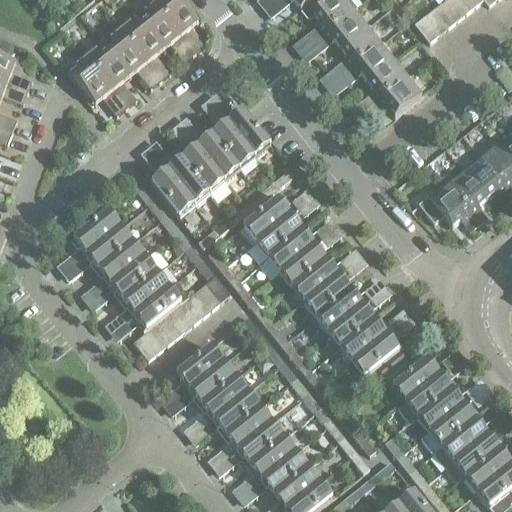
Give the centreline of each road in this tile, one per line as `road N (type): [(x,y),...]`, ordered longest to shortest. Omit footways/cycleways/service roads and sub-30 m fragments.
road 1 (residential): [(485,294),(446,286),(347,179),(247,51)]
road 2 (residential): [(23,228),(247,51)]
road 3 (residential): [(154,434),(25,269),(23,228)]
road 4 (residential): [(23,228),(23,205),(70,89)]
road 5 (residential): [(54,511),(154,434)]
